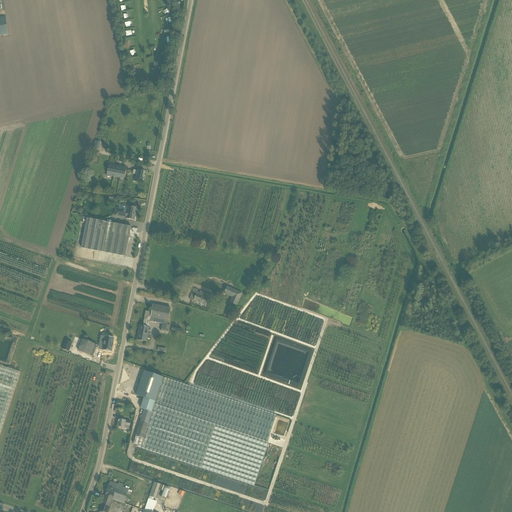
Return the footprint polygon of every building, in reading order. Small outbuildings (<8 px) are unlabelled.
[(6,17),(0,17),(0,36),(8,35),(6,17)] [(124,179),(126,168),(109,165),(107,176),(124,179)] [(143,180),(145,172),(138,171),(134,170),(133,174),(137,175),(137,178),(135,178),(134,182),(140,183),(141,179),(143,180)] [(116,209),(115,216),(125,218),(125,219),(134,221),(135,216),(134,216),(134,214),(135,214),(135,213),(135,208),(128,207),(127,211),(116,209)] [(125,257),(131,227),(87,219),(81,248),(125,257)] [(229,303),(237,306),(242,294),(227,287),(224,294),(232,298),(229,303)] [(198,290),(194,289),(190,299),(210,308),(213,301),(209,299),(210,296),(200,291),(199,293),(197,292),(198,290)] [(162,324),(161,331),(168,333),(170,325),(167,325),(171,308),(153,305),(151,312),(150,322),(162,324)] [(146,311),(143,323),(149,325),(150,322),(151,312),(146,311)] [(140,326),(137,340),(146,342),(149,328),(149,325),(143,323),(143,326),(140,326)] [(111,352),(114,339),(105,337),(104,342),(100,341),(100,346),(103,347),(103,351),(111,352)] [(78,351),(89,356),(93,344),(82,340),(78,351)] [(72,343),(65,341),(62,350),(69,352),(72,343)] [(0,434),(20,373),(0,366),(0,434)] [(269,443),(267,442),(276,416),(164,378),(162,383),(161,383),(163,378),(144,372),(136,395),(144,398),(140,408),(144,410),(135,436),(136,437),(133,444),(137,445),(136,447),(254,486),(269,443)] [(131,422),(126,421),(119,419),(117,427),(124,428),(129,429),(130,426),(131,422)] [(155,478),(157,470),(184,477),(184,475),(174,472),(175,468),(163,465),(164,462),(159,461),(134,455),(130,471),(155,478)] [(131,491),(110,483),(110,482),(104,498),(111,501),(113,498),(127,503),(129,498),(126,497),(127,494),(130,495),(131,491)] [(107,511),(111,501),(104,498),(99,511),(107,511)]
